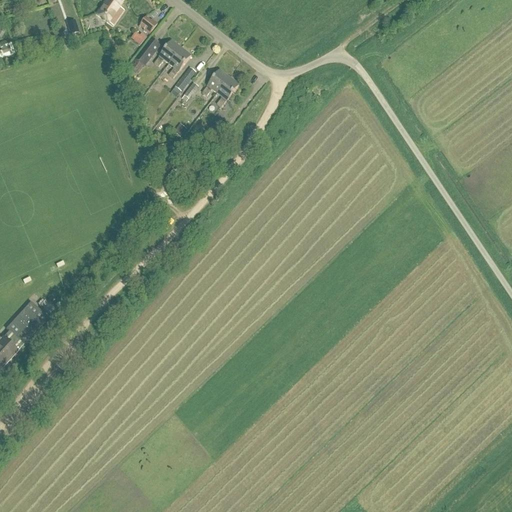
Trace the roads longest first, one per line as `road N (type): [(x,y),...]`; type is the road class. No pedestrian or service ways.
road 1 (unclassified): [(511,295),(358,66),(341,55),(272,75),(170,0)]
road 2 (track): [(282,76),(269,116),(219,185),(0,424)]
